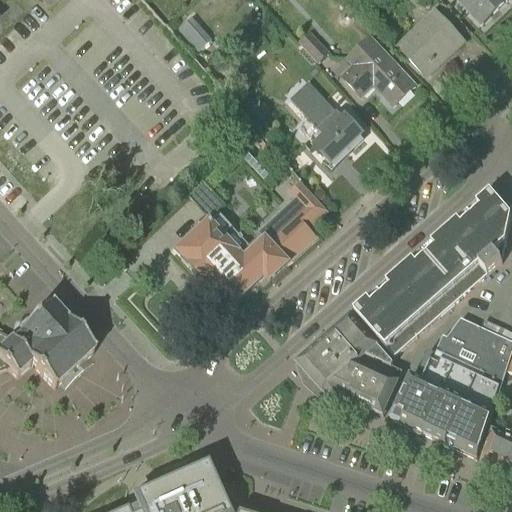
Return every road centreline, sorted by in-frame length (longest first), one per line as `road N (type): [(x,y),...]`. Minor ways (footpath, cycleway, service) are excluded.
road 1 (tertiary): [(194,427),(472,186),(491,148)]
road 2 (tertiary): [(472,128),(167,398)]
road 3 (residential): [(438,511),(194,427)]
road 4 (unclassified): [(167,398),(0,218)]
road 5 (tertiary): [(0,510),(194,427)]
road 6 (tertiary): [(167,398),(136,426),(0,492)]
